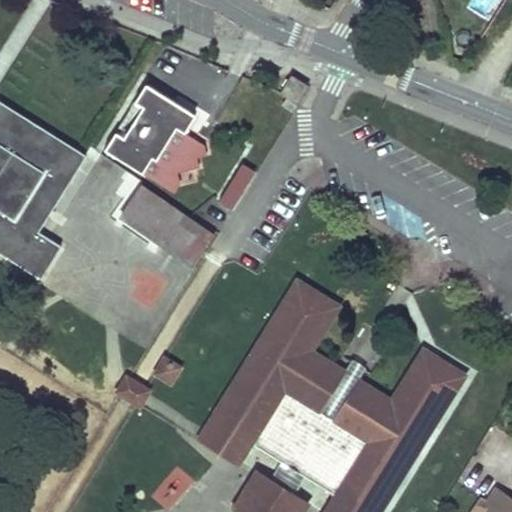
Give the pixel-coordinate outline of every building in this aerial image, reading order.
[(290,74),(280,91),(288,96),(284,104),(292,109),(307,84),(290,74)] [(195,114),(146,83),(135,101),(144,106),(124,136),(116,131),(105,148),(176,192),(181,182),(178,174),(188,170),(205,144),(184,132),(195,114)] [(0,251),(40,277),(60,245),(37,231),(84,155),(0,101),(0,251)] [(135,101),(116,131),(124,136),(144,106),(135,101)] [(210,154),(205,144),(188,170),(201,165),(198,158),(210,154)] [(243,163),(220,200),(232,208),(255,170),(243,163)] [(141,185),(121,214),(193,263),(213,233),(141,185)] [(251,445),(280,463),(302,477),(333,496),(322,511),(378,511),(462,374),(421,348),(389,399),(357,379),(343,371),(309,349),(337,306),(296,281),(215,411),(197,440),(238,466),(251,445)] [(164,359),(155,373),(169,383),(178,369),(164,359)] [(349,360),(343,371),(357,379),(363,369),(349,360)] [(280,463),(269,480),(291,494),(302,477),(280,463)] [(152,497),(169,510),(193,479),(176,466),(152,497)] [(291,494),(269,480),(257,472),(234,510),(237,511),(301,511),(307,503),(291,494)] [(485,511),(511,511),(511,500),(495,489),(486,502),(490,505),(485,511)] [(485,511),(490,505),(486,502),(479,498),(468,511),(485,511)]
